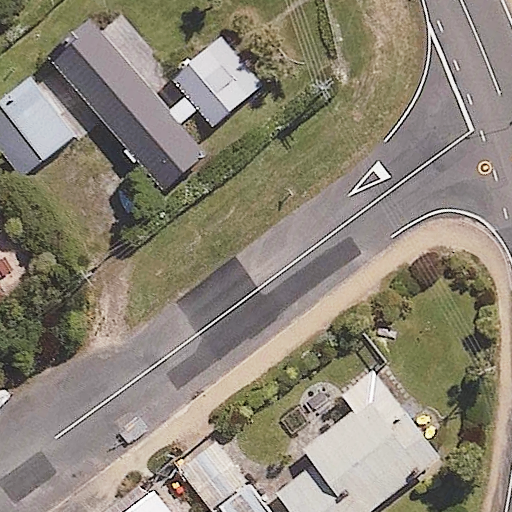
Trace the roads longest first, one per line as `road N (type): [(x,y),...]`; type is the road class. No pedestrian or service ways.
road 1 (residential): [(510,117),(472,130),(0,470)]
road 2 (secondary): [(462,0),(510,117)]
